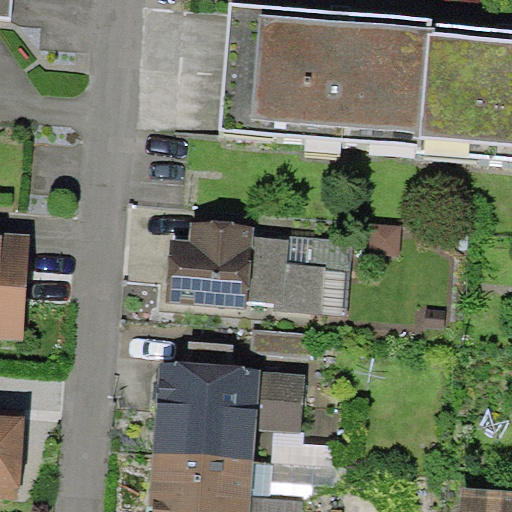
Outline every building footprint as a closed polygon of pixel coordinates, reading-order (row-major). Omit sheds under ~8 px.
[(214,16),(203,140),(401,157),(400,167),(511,176),(511,53),(409,44),(410,33),(214,16)] [(160,237),(157,312),(328,320),(332,245),(160,237)] [(0,250),(0,345),(6,346),(13,251),(0,250)] [(145,379),(139,511),(294,511),(295,505),(237,503),(240,438),(296,441),(298,385),(145,379)] [(0,506),(6,507),(14,427),(0,425),(0,506)] [(337,452),(264,451),(263,488),(336,489),(337,452)] [(438,511),(511,511),(511,501),(439,498),(438,511)]
